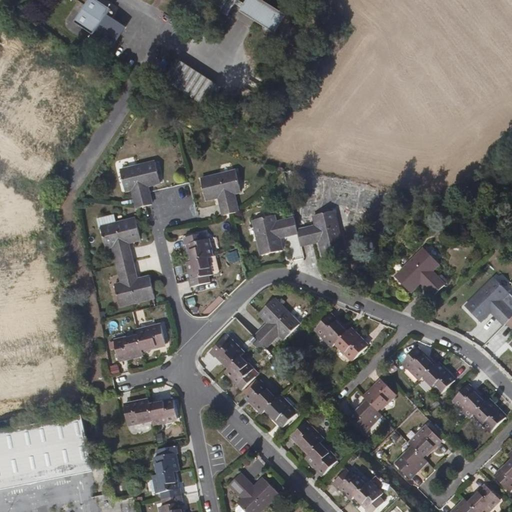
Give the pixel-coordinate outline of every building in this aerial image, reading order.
[(101,32),(118,6),(108,0),(89,0),(93,2),(82,20),(101,32)] [(157,0),(180,10),(184,0),(157,0)] [(217,0),(216,2),(229,11),(235,0),(217,0)] [(243,0),(240,5),(275,28),(288,8),(274,0),(243,0)] [(0,128),(58,163),(101,90),(24,45),(0,86),(0,128)] [(169,74),(213,104),(226,84),(182,55),(169,74)] [(128,192),(132,211),(139,209),(146,207),(143,193),(143,189),(156,186),(151,165),(116,173),(121,194),(128,192)] [(215,194),(219,213),(226,212),(233,211),(229,191),(237,190),(233,169),(197,176),(201,197),(215,194)] [(0,244),(45,238),(40,204),(0,178),(0,244)] [(273,236),(292,233),(291,232),(289,218),(271,222),(269,214),(248,217),(254,254),(275,250),(273,236)] [(311,228),(291,232),(292,233),(294,246),(313,243),(316,257),(337,253),(330,217),(310,221),(311,228)] [(106,249),(110,268),(125,265),(121,246),(134,243),(130,223),(94,230),(99,251),(106,249)] [(181,242),(184,259),(200,256),(204,255),(201,238),(198,238),(196,231),(177,236),(178,242),(181,242)] [(416,282),(429,296),(440,285),(427,272),(432,266),(417,251),(391,277),(406,292),(416,282)] [(200,256),(203,274),(208,273),(210,270),(208,254),(204,255),(200,256)] [(184,259),(180,260),(183,277),(179,278),(181,285),(201,281),(200,274),(203,274),(200,256),(184,259)] [(0,271),(0,351),(66,339),(51,262),(0,271)] [(129,283),(125,265),(110,268),(114,287),(107,289),(111,309),(147,301),(143,280),(129,283)] [(481,312),(495,325),(501,320),(506,315),(492,301),(498,296),(482,281),(457,306),(472,321),(481,312)] [(257,323),(244,336),(246,339),(254,346),(267,333),(272,339),(288,323),(262,298),(247,313),(257,323)] [(506,315),(501,320),(511,330),(511,336),(505,343),(511,350),(511,309),(506,315)] [(303,329),(321,346),(324,343),(335,332),(317,315),(303,329)] [(150,326),(126,331),(127,336),(130,350),(155,345),(150,326)] [(335,332),(324,343),(341,360),(355,345),(338,329),(335,332)] [(107,360),(131,355),(130,350),(127,336),(104,341),(107,360)] [(230,355),(233,352),(221,339),(218,341),(213,337),(199,351),(204,357),(207,355),(219,367),(230,355)] [(413,375),(423,364),(405,347),(392,360),(409,378),(413,375)] [(70,351),(0,362),(0,422),(79,409),(70,351)] [(244,368),(230,355),(219,367),(216,370),(228,382),(226,384),(231,389),(246,374),(241,370),(244,368)] [(444,378),(426,361),(423,364),(413,375),(430,391),(444,378)] [(372,378),(355,396),(358,398),(369,409),(386,392),(372,378)] [(236,393),(254,411),(257,407),(268,397),(250,380),(236,393)] [(442,397),(460,415),(464,411),(473,401),(455,384),(442,397)] [(268,397),(257,407),(275,425),(288,411),(271,394),(268,397)] [(369,409),(358,398),(341,416),(355,429),(372,412),(369,409)] [(473,401),(464,411),(481,428),(494,415),(477,398),(473,401)] [(144,420),(141,405),(140,401),(117,406),(121,424),(144,420)] [(164,401),(141,405),(144,420),(145,424),(168,419),(164,401)] [(80,415),(0,430),(0,488),(91,471),(80,415)] [(281,438),(299,455),(310,444),(313,441),(295,424),(281,438)] [(418,424),(402,442),(405,445),(415,455),(432,438),(418,424)] [(504,457),(511,465),(511,442),(501,454),(504,457)] [(327,462),(310,444),(299,455),(296,458),(313,475),(327,462)] [(146,456),(150,474),(165,470),(169,470),(166,453),(169,452),(168,445),(148,449),(150,456),(146,456)] [(415,455),(405,445),(387,462),(401,476),(418,459),(415,455)] [(501,489),(511,477),(511,465),(504,457),(486,475),(501,489)] [(334,483),(346,495),(350,492),(361,481),(348,469),(346,471),(341,466),(326,480),(331,486),(334,483)] [(150,474),(146,474),(149,491),(152,491),(154,497),(173,493),(172,486),(169,487),(165,470),(150,474)] [(228,503),(237,511),(249,511),(269,492),(254,477),(244,487),(231,475),(221,485),(234,497),(228,503)] [(364,477),(361,481),(350,492),(362,504),(360,506),(365,511),(379,497),(375,493),(377,490),(364,477)] [(472,511),(478,511),(493,497),(478,483),(461,500),(472,511)] [(174,501),(173,493),(154,497),(155,504),(152,505),(153,511),(174,511),(172,501),(174,501)] [(471,511),(472,511),(461,500),(458,497),(443,511),(471,511)]
